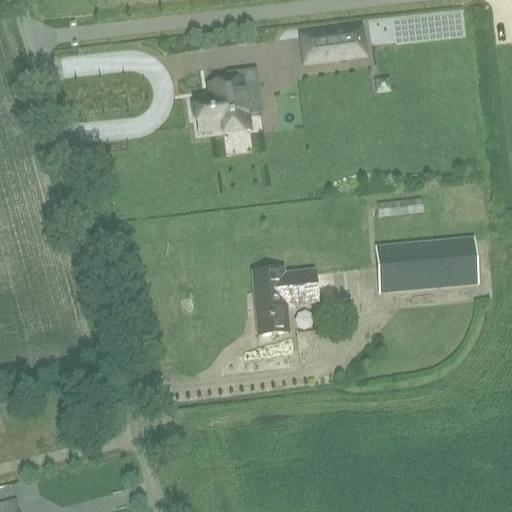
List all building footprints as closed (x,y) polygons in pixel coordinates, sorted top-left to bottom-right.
[(361,31),(329,35),(332,63),(349,61),(348,51),(363,49),(361,31)] [(509,53),(496,55),(499,79),(511,77),(509,53)] [(225,131),(224,121),(261,116),(255,73),(227,77),(228,85),(208,88),(210,99),(194,101),(195,106),(191,107),(193,119),(197,119),(199,135),(225,131)] [(277,105),(278,86),(261,85),(260,104),(277,105)] [(469,177),(474,217),(511,212),(511,172),(504,174),(500,146),(469,150),(470,164),(484,162),(485,175),(469,177)] [(379,296),(477,287),(473,242),(375,251),(379,296)] [(285,308),(317,306),(314,275),(283,277),(282,272),(252,276),(258,338),(288,335),(285,308)]
